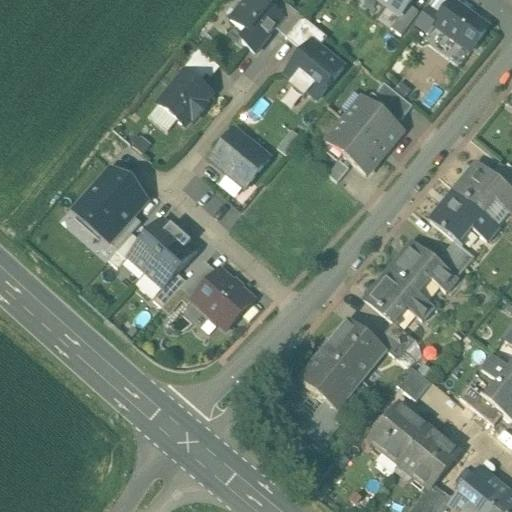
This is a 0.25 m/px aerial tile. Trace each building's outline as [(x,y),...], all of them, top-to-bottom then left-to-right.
[(247,38),(242,45),(255,56),(275,32),(282,22),(275,16),(270,12),(271,11),(257,0),(248,0),(230,23),(247,38)] [(408,0),(375,0),(372,5),(393,21),(408,0)] [(441,7),(428,2),(422,17),(436,22),(441,7)] [(486,30),(451,4),(434,27),(470,53),(486,30)] [(275,32),(303,55),(312,44),(319,50),(327,40),(284,5),(275,16),(282,22),(275,32)] [(303,55),(285,78),(293,85),(290,89),(303,100),(307,96),(316,103),(343,70),(319,50),(312,44),(303,55)] [(210,97),(184,75),(157,108),(184,129),(191,120),(194,123),(206,108),(203,106),(210,97)] [(411,109),(384,87),(372,101),(400,124),(411,109)] [(362,100),(325,146),(365,178),(402,133),(362,100)] [(288,156),(298,136),(289,132),(280,152),(288,156)] [(234,133),(209,163),(244,191),(269,161),(234,133)] [(339,164),(327,178),(336,186),(348,172),(339,164)] [(511,193),(490,176),(477,165),(453,194),(497,231),(498,230),(497,230),(482,217),(493,203),(509,215),(510,216),(511,212),(511,193)] [(511,176),(499,166),(490,176),(511,193),(511,176)] [(145,203),(111,173),(74,215),(108,245),(145,203)] [(497,231),(453,194),(429,223),(454,244),(457,247),(470,231),(486,245),(497,231)] [(509,215),(493,203),(482,217),(497,230),(509,215)] [(144,277),(180,237),(175,233),(174,233),(162,222),(141,245),(126,261),(144,277)] [(126,261),(141,245),(132,237),(108,264),(117,272),(126,261)] [(180,237),(144,277),(162,293),(176,277),(197,254),(184,242),(185,241),(180,237)] [(437,264),(412,244),(388,273),(433,310),(417,296),(429,282),(445,295),(457,281),(437,264)] [(474,260),(462,251),(457,247),(454,244),(445,254),(465,271),(474,260)] [(465,271),(445,254),(437,264),(457,281),(465,271)] [(218,273),(192,302),(227,333),(252,304),(218,273)] [(433,310),(388,273),(364,302),(392,326),(405,311),(421,324),(433,310)] [(186,285),(176,277),(162,293),(153,304),(161,312),(186,285)] [(376,346),(348,323),(323,353),(360,383),(385,353),(376,346)] [(414,344),(398,330),(397,330),(392,326),(384,336),(405,354),(414,344)] [(511,335),(493,360),(511,375),(511,335)] [(405,354),(384,336),(376,346),(385,353),(398,363),(405,354)] [(360,383),(323,353),(298,383),(324,405),(335,414),(336,413),(360,383)] [(511,375),(493,360),(481,373),(497,387),(486,401),(481,397),(480,398),(502,417),(511,424),(511,375)] [(430,385),(411,370),(396,389),(415,404),(430,385)] [(502,417),(480,398),(469,389),(459,400),(493,429),(502,417)] [(335,414),(324,405),(302,433),(322,449),(345,421),(336,413),(335,414)] [(398,406),(368,443),(398,468),(429,431),(398,406)] [(429,431),(398,468),(428,492),(429,493),(433,487),(459,455),(429,431)] [(452,502),(448,508),(448,509),(452,511),(494,511),(508,495),(478,470),(452,502)] [(428,492),(411,511),(428,511),(443,495),(433,487),(429,493),(428,492)] [(443,495),(428,511),(445,511),(448,509),(448,508),(452,502),(443,495)] [(511,511),(511,498),(508,495),(494,511),(511,511)]
